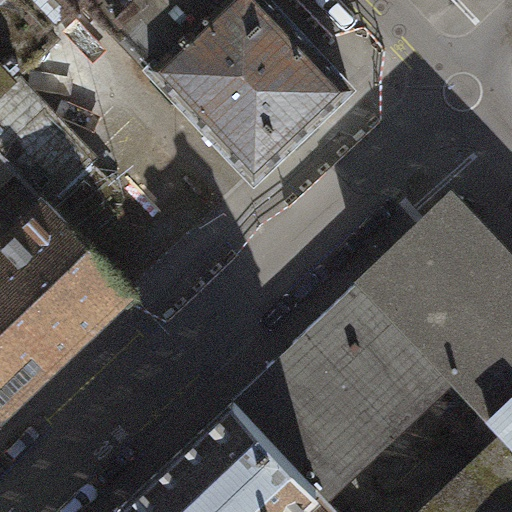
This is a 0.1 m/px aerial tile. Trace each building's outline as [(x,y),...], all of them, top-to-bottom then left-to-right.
[(0,0),(0,153),(42,198),(88,156),(14,77),(57,37),(44,24),(70,0),(0,0)] [(70,0),(92,0),(152,62),(216,0),(70,0)] [(269,0),(216,0),(152,62),(254,170),(347,82),(269,0)] [(511,511),(511,253),(452,190),(362,275),(450,368),(505,426),(414,511),(511,511)] [(0,411),(128,292),(42,198),(0,238),(0,411)] [(267,364),(355,457),(450,368),(362,275),(267,364)] [(235,397),(321,489),(355,457),(267,364),(235,397)] [(110,511),(342,511),(321,489),(235,397),(110,511)]
